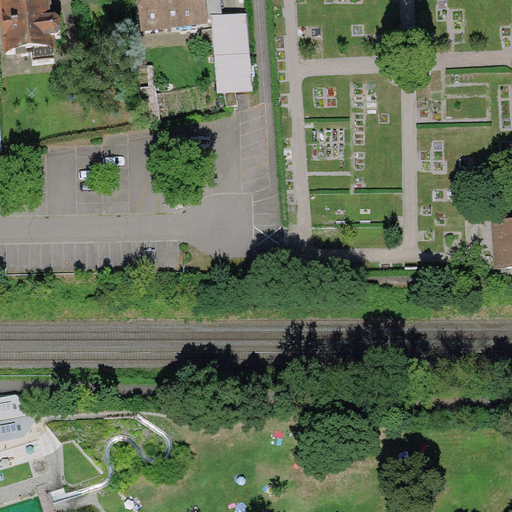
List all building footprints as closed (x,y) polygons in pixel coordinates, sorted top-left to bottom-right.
[(54,63),(48,0),(21,0),(2,2),(3,7),(0,10),(0,12),(1,18),(4,21),(7,54),(31,52),(32,65),(54,63)] [(139,0),(143,30),(173,27),(173,33),(197,30),(197,24),(207,23),(204,0),(139,0)] [(204,0),(207,23),(223,21),(220,0),(204,0)] [(134,39),(104,41),(105,56),(135,53),(134,39)] [(248,62),(218,64),(220,93),(250,91),(248,62)] [(236,93),(225,94),(227,109),(238,107),(236,93)] [(152,96),(134,100),(140,127),(158,123),(152,96)] [(511,281),(511,227),(487,229),(489,282),(511,281)] [(0,442),(25,438),(39,418),(39,410),(17,395),(0,397),(0,442)]
